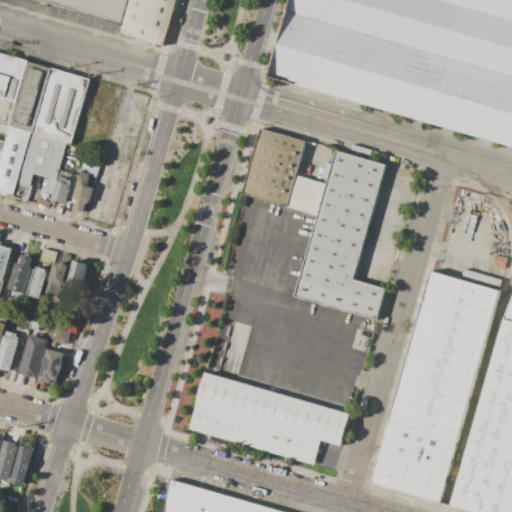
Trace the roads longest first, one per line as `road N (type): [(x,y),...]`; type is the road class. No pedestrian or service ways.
road 1 (secondary): [(178,81),(47,511)]
road 2 (secondary): [(126,511),(243,100)]
road 3 (residential): [(0,402),(377,511)]
road 4 (residential): [(348,504),(448,155)]
road 5 (tertiary): [(511,173),(243,100)]
road 6 (tertiary): [(178,81),(0,27)]
road 7 (residential): [(130,252),(0,214)]
